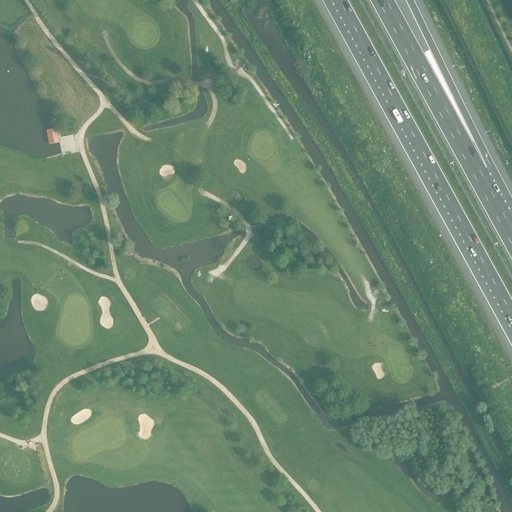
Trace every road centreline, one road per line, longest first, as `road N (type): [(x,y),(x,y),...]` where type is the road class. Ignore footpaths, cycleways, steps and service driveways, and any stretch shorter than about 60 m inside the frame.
road 1 (track): [(240,0),(236,15),(348,179),(511,481)]
road 2 (motorway): [(338,0),(511,316)]
road 3 (motorway): [(478,176),(382,0)]
road 4 (motorway): [(478,176),(408,0)]
